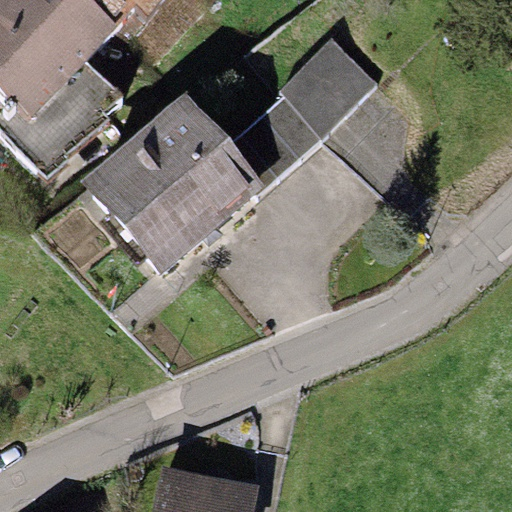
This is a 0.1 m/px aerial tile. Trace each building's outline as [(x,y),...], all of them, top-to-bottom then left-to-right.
[(49,0),(41,0),(0,44),(0,114),(42,154),(123,69),(49,0)] [(49,0),(123,69),(187,0),(49,0)] [(281,110),(219,164),(252,202),(255,205),(318,153),(374,95),(331,54),(278,106),(281,110)] [(185,124),(92,202),(159,281),(252,202),(219,164),(185,124)] [(160,490),(155,511),(248,511),(250,508),(160,490)]
